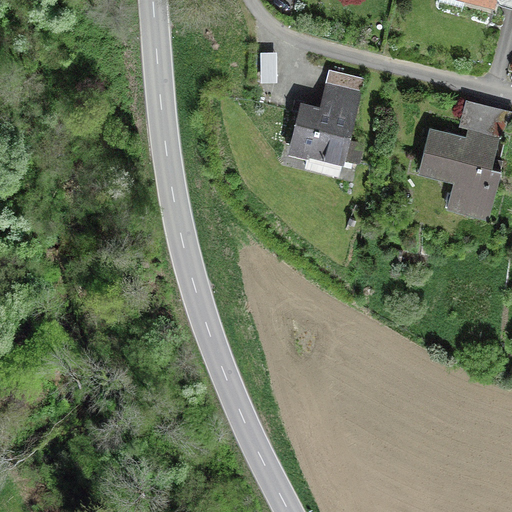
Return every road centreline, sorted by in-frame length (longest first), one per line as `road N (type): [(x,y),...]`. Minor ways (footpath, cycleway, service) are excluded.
road 1 (tertiary): [(289,511),(221,364),(187,260),(152,0)]
road 2 (residential): [(249,0),(267,22),(309,44),(511,97)]
